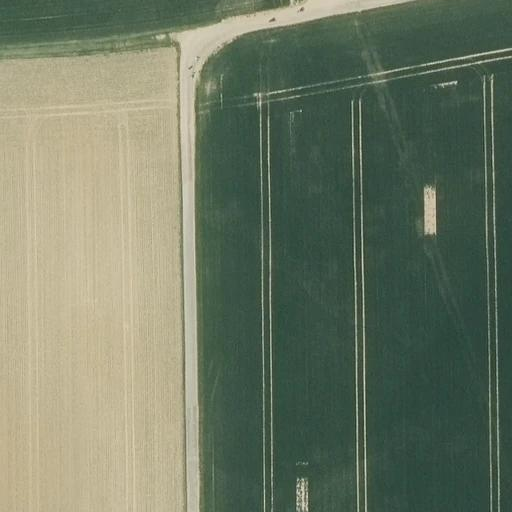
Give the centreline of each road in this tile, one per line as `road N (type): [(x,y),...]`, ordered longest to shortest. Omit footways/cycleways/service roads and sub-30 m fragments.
road 1 (track): [(191,511),(185,38),(254,24)]
road 2 (track): [(185,38),(0,52)]
road 3 (track): [(399,0),(254,24)]
